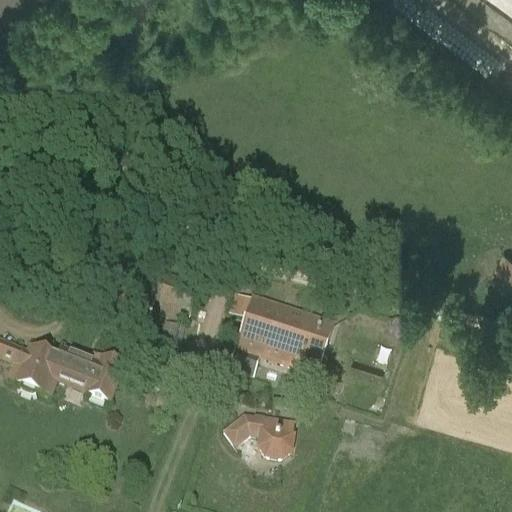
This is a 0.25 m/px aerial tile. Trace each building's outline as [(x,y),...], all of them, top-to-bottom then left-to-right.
[(486,287),(511,299),(511,259),(502,255),(486,287)] [(163,276),(156,296),(157,296),(150,318),(186,330),(200,287),(175,279),(175,280),(163,276)] [(157,296),(156,296),(119,284),(110,310),(141,321),(139,326),(132,324),(126,341),(142,346),(150,322),(148,321),(149,317),(150,318),(157,296)] [(252,301),(229,373),(253,381),(259,362),(315,380),(332,327),(252,301)] [(150,374),(170,380),(184,335),(164,329),(150,374)] [(91,400),(108,407),(123,371),(100,362),(99,366),(60,350),(56,361),(30,350),(27,357),(0,346),(0,362),(22,372),(15,388),(21,391),(20,394),(21,396),(31,401),(34,399),(35,396),(48,402),(55,385),(66,390),(69,382),(94,392),(91,400)] [(248,441),(260,442),(259,453),(265,462),(279,464),(289,457),(292,429),(254,423),(243,422),(223,438),(234,451),(248,441)]
